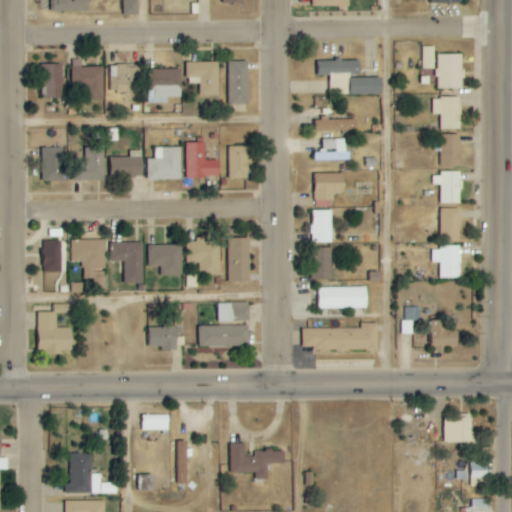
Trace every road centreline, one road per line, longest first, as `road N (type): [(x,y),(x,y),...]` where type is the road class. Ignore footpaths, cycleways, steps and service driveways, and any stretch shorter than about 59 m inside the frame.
road 1 (tertiary): [(511,386),(10,392)]
road 2 (residential): [(505,29),(9,37)]
road 3 (secondary): [(10,392),(8,0)]
road 4 (residential): [(290,388),(284,0)]
road 5 (tertiary): [(510,386),(505,0)]
road 6 (residential): [(8,210),(289,209)]
road 7 (residential): [(507,511),(510,386)]
road 8 (residential): [(29,391),(29,511)]
